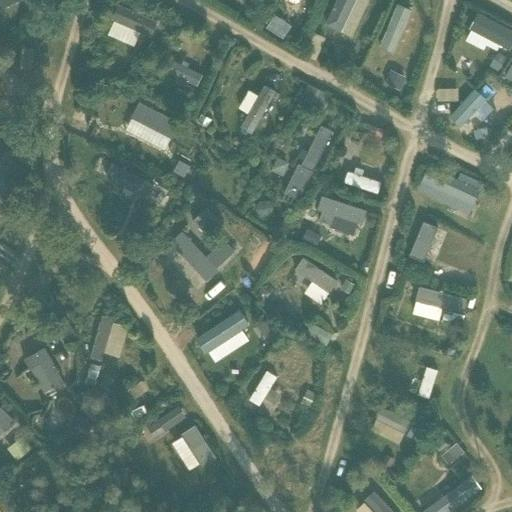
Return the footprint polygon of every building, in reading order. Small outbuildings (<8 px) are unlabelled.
[(5,0),(0,0),(0,11),(8,8),(5,0)] [(277,0),(273,13),(298,21),(305,0),(277,0)] [(337,0),(325,26),(341,33),(356,0),(337,0)] [(122,3),(114,19),(153,38),(161,21),(122,3)] [(397,52),(414,9),(398,3),(381,46),(397,52)] [(511,27),(480,11),(471,28),(489,37),(487,41),(511,54),(511,51),(511,27)] [(274,18),(267,28),(283,39),(286,34),(281,30),(284,25),(274,18)] [(181,30),(177,38),(189,44),(193,36),(181,30)] [(152,42),(145,52),(158,61),(165,50),(152,42)] [(498,53),(490,66),(498,72),(506,58),(498,53)] [(179,60),(173,72),(199,86),(206,74),(179,60)] [(391,71),(385,83),(400,90),(406,78),(391,71)] [(253,89),(240,106),(251,115),(242,126),(250,132),(280,94),(268,84),(260,94),(253,89)] [(323,109),(330,91),(308,84),(302,102),(323,109)] [(474,89),(449,117),(461,127),(485,101),(486,100),(474,89)] [(139,102),(131,118),(172,139),(180,124),(139,102)] [(201,115),(196,123),(207,128),(211,120),(201,115)] [(284,191),(301,199),(335,130),(322,124),(309,150),(305,148),(284,191)] [(486,127),(474,131),(476,140),(488,137),(486,127)] [(277,158),(271,170),(283,176),(287,169),(285,162),(277,158)] [(180,161),(174,172),(184,177),(190,167),(180,161)] [(112,163),(105,178),(146,199),(154,184),(112,163)] [(471,176),(469,182),(429,165),(419,191),(474,213),(486,182),(471,176)] [(380,193),(384,180),(349,170),(345,183),(380,193)] [(0,179),(0,207),(13,189),(0,179)] [(327,195),(318,220),(358,234),(367,209),(327,195)] [(207,208),(194,220),(207,234),(220,222),(207,208)] [(306,230),(302,239),(316,246),(320,237),(306,230)] [(325,304),(341,279),(305,257),(296,271),(313,281),(306,293),(325,304)] [(440,269),(437,277),(448,281),(452,273),(440,269)] [(346,280),(341,287),(349,293),(354,285),(346,280)] [(422,312),(451,319),(457,295),(428,288),(422,312)] [(240,311),(196,339),(206,354),(209,352),(249,326),(240,311)] [(93,358),(104,360),(106,353),(123,357),(130,322),(101,317),(93,358)] [(265,322),(258,327),(264,337),(272,332),(265,322)] [(449,348),(447,354),(456,356),(458,347),(453,346),(449,348)] [(65,383),(46,348),(25,359),(30,370),(41,364),(54,388),(65,383)] [(400,350),(398,357),(408,360),(410,352),(400,350)] [(417,365),(413,392),(421,393),(425,366),(417,365)] [(420,395),(432,398),(441,369),(429,365),(420,395)] [(263,406),(279,375),(267,369),(251,400),(263,406)] [(134,399),(149,389),(143,380),(129,390),(134,399)] [(268,400),(277,405),(287,386),(278,381),(268,400)] [(308,390),(301,403),(311,408),(318,395),(308,390)] [(0,403),(0,437),(1,438),(18,421),(0,403)] [(374,430),(402,443),(413,420),(385,407),(374,430)] [(158,420),(147,427),(154,438),(165,431),(158,420)] [(198,423),(184,433),(206,467),(220,458),(198,423)] [(423,511),(448,511),(471,501),(463,484),(437,497),(434,491),(417,499),(423,511)] [(357,508),(360,511),(396,511),(376,490),(357,508)]
